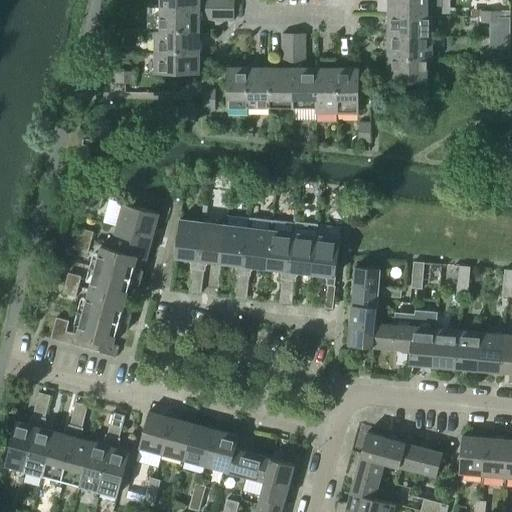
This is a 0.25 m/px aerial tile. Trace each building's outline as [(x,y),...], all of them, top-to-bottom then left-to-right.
[(160,0),(160,8),(234,9),(233,0),(160,0)] [(388,0),(388,17),(428,17),(428,16),(428,0),(388,0)] [(491,12),(491,24),(500,24),(501,18),(510,18),(510,3),(506,0),(503,0),(498,12),(491,12)] [(160,8),(160,31),(160,32),(200,32),(200,18),(205,18),(205,20),(234,20),(234,9),(160,8)] [(482,24),(491,24),(491,12),(482,12),(482,24)] [(388,17),(388,37),(432,37),(433,16),(428,16),(428,17),(388,17)] [(155,31),(155,52),(199,53),(200,32),(160,32),(160,31),(155,31)] [(268,107),(293,108),(294,34),(282,34),(282,62),(284,62),(284,68),(268,68),(268,107)] [(293,108),(316,108),(317,108),(317,68),(303,68),(303,63),(305,63),(305,34),(294,34),(293,108)] [(388,37),(388,57),(427,58),(427,59),(432,59),(432,37),(388,37)] [(199,53),(155,52),(155,74),(199,74),(199,53)] [(481,64),(490,64),(491,53),(481,53),(481,64)] [(491,53),(490,64),(500,64),(500,53),(491,53)] [(427,58),(388,57),(387,82),(427,83),(427,59),(427,58)] [(227,107),(248,107),(248,67),(227,67),(227,90),(225,90),(225,98),(227,98),(227,107)] [(248,107),(268,107),(268,68),(248,67),(248,107)] [(316,113),(337,113),(338,68),(317,68),(317,108),(316,108),(316,113)] [(338,68),(337,113),(359,113),(359,68),(338,68)] [(115,83),(124,83),(124,72),(115,72),(115,83)] [(124,72),(124,83),(134,84),(134,72),(124,72)] [(203,90),(203,99),(215,99),(215,90),(203,90)] [(215,99),(203,99),(203,109),(215,109),(215,99)] [(154,110),(142,110),(143,120),(155,119),(154,110)] [(359,123),(359,133),(370,133),(370,123),(359,123)] [(370,133),(359,133),(358,142),(370,142),(370,133)] [(87,205),(99,208),(102,198),(89,195),(87,205)] [(51,339),(99,352),(102,342),(113,345),(118,328),(126,330),(130,314),(122,312),(130,284),(138,286),(142,270),(134,268),(137,257),(146,259),(159,213),(123,203),(111,248),(102,245),(77,334),(66,332),(69,321),(56,318),(51,339)] [(235,286),(248,288),(249,276),(243,276),(249,219),(227,216),(226,225),(221,262),(236,264),(235,275),(237,275),(235,286)] [(252,266),(267,268),(273,221),(249,219),(243,276),(249,276),(250,276),(252,266)] [(202,282),(204,271),(197,270),(203,223),(180,220),(175,257),(191,259),(190,269),(191,269),(190,281),(202,282)] [(293,293),(294,282),(288,282),(295,224),(273,221),(267,268),(282,270),(281,280),(282,280),(281,291),(293,293)] [(297,271),(312,273),(316,236),(318,224),(295,222),(295,224),(288,282),(294,282),(296,282),(297,271)] [(206,261),(221,262),(226,225),(203,223),(197,270),(204,271),(205,271),(206,261)] [(80,229),(77,239),(91,243),(93,232),(80,229)] [(316,236),(312,273),(327,275),(326,286),(327,287),(324,309),(332,310),(335,286),(334,286),(340,239),(316,236)] [(91,243),(77,239),(75,250),(88,253),(91,243)] [(413,262),(412,275),(423,276),(424,263),(413,262)] [(459,266),(458,279),(469,280),(470,267),(459,266)] [(355,267),(352,306),(376,308),(377,296),(389,297),(390,288),(378,287),(379,269),(355,267)] [(511,270),(504,270),(503,283),(511,284),(511,270)] [(68,273),(65,284),(78,287),(81,277),(68,273)] [(423,276),(412,275),(411,289),(422,290),(423,276)] [(469,280),(458,279),(457,293),(468,294),(469,280)] [(190,281),(189,292),(201,294),(202,282),(190,281)] [(511,284),(503,283),(502,297),(511,297),(511,284)] [(78,287),(65,284),(63,294),(75,298),(78,287)] [(234,298),(246,299),(248,288),(235,286),(234,298)] [(390,288),(389,297),(401,298),(401,289),(390,288)] [(281,291),(279,303),(291,305),(293,293),(281,291)] [(349,345),(372,347),(375,323),(376,308),(352,306),(349,345)] [(409,364),(410,364),(413,326),(375,323),(372,347),(410,350),(409,364)] [(410,364),(433,366),(436,328),(413,326),(410,364)] [(433,366),(456,368),(459,330),(436,328),(433,366)] [(456,368),(478,370),(482,332),(459,330),(456,368)] [(478,370),(501,372),(504,334),(482,332),(478,370)] [(511,335),(504,334),(501,372),(511,372),(511,335)] [(102,342),(99,352),(116,357),(119,346),(113,345),(102,342)] [(36,404),(48,407),(51,396),(39,393),(36,404)] [(73,414),(85,417),(88,406),(76,403),(73,414)] [(24,471),(42,476),(54,432),(43,428),(46,418),(45,418),(48,407),(36,404),(33,415),(39,416),(24,471)] [(139,448),(161,454),(171,418),(149,412),(139,448)] [(113,413),(110,424),(122,427),(125,416),(113,413)] [(4,466),(24,471),(39,416),(33,415),(31,414),(29,425),(17,421),(4,466)] [(61,481),(79,486),(91,442),(80,439),(83,429),(82,428),(85,417),(73,414),(70,425),(76,427),(61,481)] [(161,454),(184,460),(194,424),(171,418),(161,454)] [(113,437),(98,491),(117,496),(129,452),(117,449),(120,439),(119,438),(122,427),(110,424),(107,435),(113,437)] [(184,460),(206,466),(216,430),(194,424),(184,460)] [(42,476),(61,481),(76,427),(70,425),(68,425),(66,435),(54,432),(42,476)] [(206,466),(229,472),(235,449),(239,436),(216,430),(206,466)] [(367,433),(361,456),(384,463),(399,466),(406,443),(367,433)] [(79,486),(98,491),(113,437),(107,435),(105,435),(103,445),(91,442),(79,486)] [(459,473),(483,475),(486,438),(462,436),(459,473)] [(483,475),(505,477),(509,440),(486,438),(483,475)] [(443,453),(406,443),(399,466),(436,477),(443,453)] [(229,472),(265,482),(271,459),(235,449),(229,472)] [(361,456),(351,492),(374,499),(384,463),(361,456)] [(271,459),(265,482),(261,496),(284,502),(294,465),(271,459)] [(150,478),(146,491),(157,494),(160,481),(150,478)] [(195,483),(192,496),(202,499),(206,487),(195,483)] [(157,494),(146,491),(143,503),(153,506),(157,494)] [(338,502),(336,509),(345,511),(393,511),(395,504),(374,499),(351,492),(348,505),(338,502)] [(198,511),(202,499),(192,496),(188,509),(198,511)] [(261,496),(256,511),(281,511),(284,502),(261,496)] [(227,499),(224,508),(237,511),(239,503),(227,499)] [(420,511),(422,511),(429,511),(432,501),(423,499),(420,511)] [(429,511),(437,511),(440,503),(432,501),(429,511)] [(475,501),(473,511),(484,511),(486,502),(475,501)] [(440,503),(437,511),(446,511),(448,505),(440,503)]
